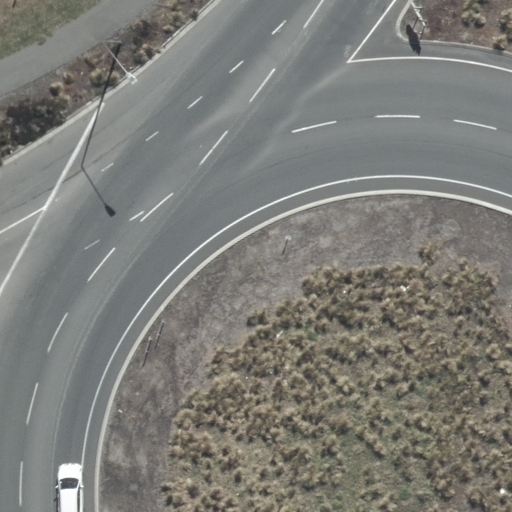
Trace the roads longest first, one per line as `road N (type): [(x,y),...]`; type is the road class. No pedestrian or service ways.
road 1 (trunk): [(222,160),(309,126),(402,114),(511,131)]
road 2 (trunk): [(22,511),(30,414),(64,320),(121,239)]
road 3 (trunk): [(222,160),(330,0)]
road 4 (trunk): [(121,239),(222,160)]
road 5 (tertiary): [(0,278),(121,239)]
